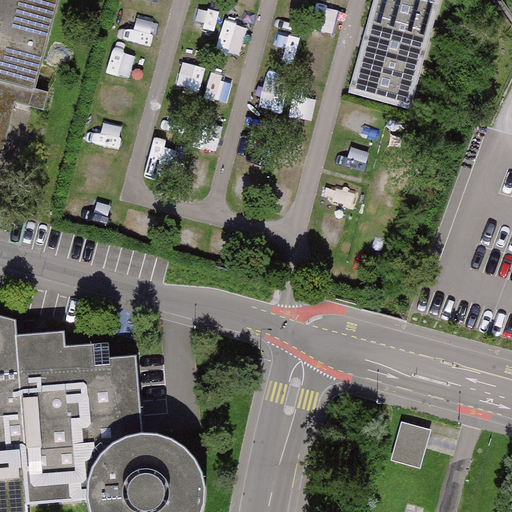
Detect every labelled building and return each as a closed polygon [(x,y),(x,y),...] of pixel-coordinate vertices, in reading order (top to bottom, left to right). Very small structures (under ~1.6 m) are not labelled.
[(0,0),(0,153),(24,160),(67,0),(0,0)] [(194,26),(218,33),(226,7),(203,0),(194,26)] [(440,3),(428,0),(375,0),(350,96),(411,112),(440,3)] [(335,29),(343,9),(326,3),(318,23),(335,29)] [(301,55),(309,31),(284,23),(276,46),(301,55)] [(309,37),(301,62),(324,69),(332,43),(309,37)] [(116,46),(110,69),(133,76),(140,53),(116,46)] [(211,93),(235,97),(239,73),(215,69),(211,93)] [(101,121),(96,144),(121,149),(125,125),(101,121)] [(271,180),(266,205),(291,210),(296,185),(271,180)] [(356,210),(357,181),(334,180),(332,209),(356,210)] [(77,205),(74,215),(105,223),(108,212),(77,205)] [(0,457),(22,456),(27,504),(91,499),(94,511),(205,511),(212,479),(187,447),(147,437),(140,364),(97,366),(96,346),(66,349),(65,335),(18,338),(16,322),(0,318),(0,457)] [(433,432),(407,425),(397,456),(424,464),(433,432)] [(0,511),(27,511),(22,456),(0,457),(0,511)]
